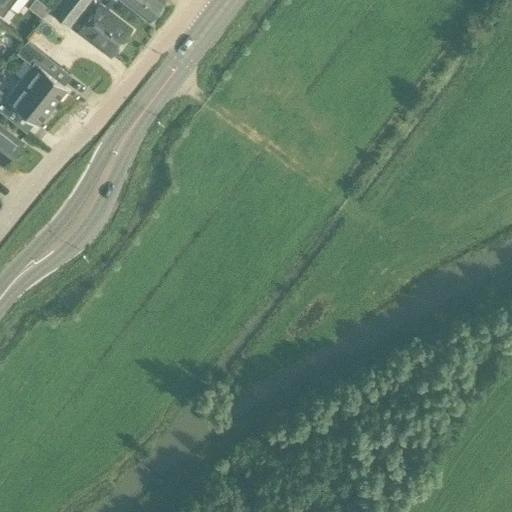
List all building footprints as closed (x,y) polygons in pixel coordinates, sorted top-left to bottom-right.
[(14,0),(0,0),(0,13),(2,15),(14,0)] [(60,0),(52,11),(60,18),(69,25),(87,0),(60,0)] [(121,0),(148,20),(162,0),(121,0)] [(99,6),(79,32),(110,55),(130,29),(99,6)] [(27,39),(17,52),(32,63),(19,79),(52,105),(67,87),(52,75),(60,65),(27,39)] [(0,90),(0,110),(15,122),(22,113),(37,124),(52,105),(19,79),(6,96),(0,90)] [(0,162),(2,164),(5,160),(8,159),(11,154),(11,152),(20,141),(0,125),(0,162)]
